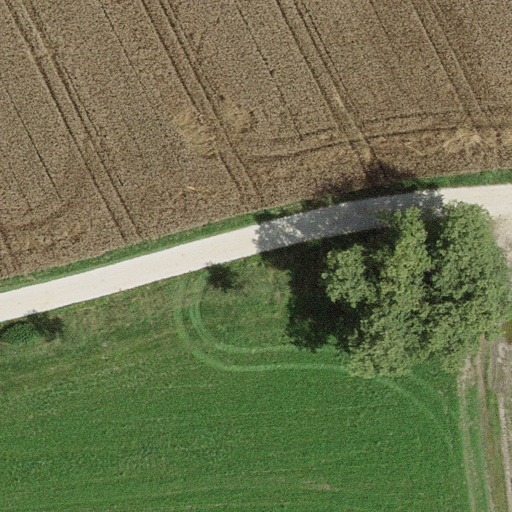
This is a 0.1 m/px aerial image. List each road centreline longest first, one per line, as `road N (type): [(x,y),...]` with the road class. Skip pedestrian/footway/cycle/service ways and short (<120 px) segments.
road 1 (track): [(511,196),(489,194),(0,315)]
road 2 (track): [(510,196),(511,412)]
